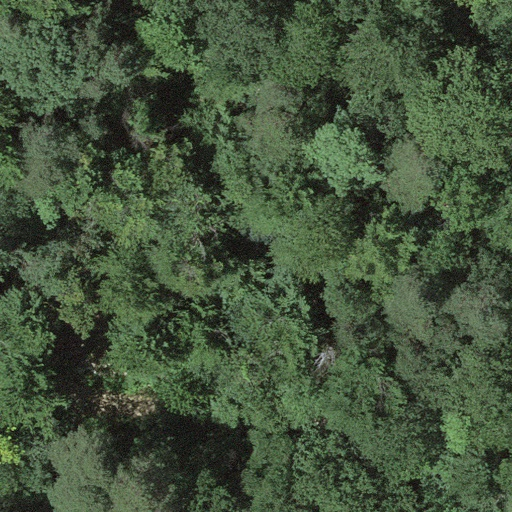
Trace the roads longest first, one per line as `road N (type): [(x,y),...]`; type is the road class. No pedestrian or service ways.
road 1 (track): [(511,411),(260,415),(0,357)]
road 2 (track): [(132,0),(224,67),(464,206),(511,215)]
